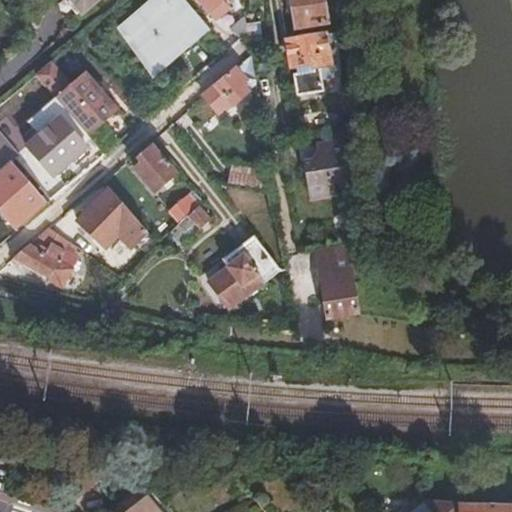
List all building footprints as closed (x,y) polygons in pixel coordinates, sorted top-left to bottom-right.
[(59,0),(75,18),(88,7),(81,0),(59,0)] [(81,0),(88,7),(90,9),(100,0),(81,0)] [(129,37),(172,0),(168,0),(125,37),(152,81),(198,42),(192,35),(154,67),(129,37)] [(183,0),(172,0),(129,37),(154,67),(192,35),(198,42),(210,32),(183,0)] [(225,0),(196,0),(209,14),(210,13),(215,19),(225,11),(220,5),(225,0)] [(292,0),(298,29),(330,24),(326,0),(292,0)] [(247,35),(245,21),(231,34),(239,42),(247,35)] [(328,35),(290,41),(296,71),(299,70),(300,77),(297,77),(301,98),(328,93),(325,82),(345,79),(342,32),(328,35)] [(57,100),(89,138),(119,112),(87,75),(73,86),(53,62),(36,76),(45,86),(57,100)] [(245,81),(237,71),(203,100),(218,116),(230,105),(234,110),(249,97),(240,86),(245,81)] [(53,179),(68,166),(74,161),(86,150),(62,121),(28,149),(53,179)] [(0,140),(0,173),(11,165),(16,160),(0,140)] [(353,197),(349,142),(318,148),(320,163),(306,166),(313,203),(353,197)] [(180,175),(154,150),(142,162),(147,167),(139,176),(159,197),(180,175)] [(74,161),(68,166),(75,174),(80,169),(74,161)] [(229,182),(272,186),(269,166),(233,162),(229,182)] [(11,165),(0,173),(0,180),(0,181),(0,212),(15,231),(45,204),(11,165)] [(151,231),(111,190),(78,222),(104,250),(117,237),(131,251),(151,231)] [(208,199),(200,191),(177,216),(184,223),(208,199)] [(206,205),(195,215),(206,226),(217,216),(206,205)] [(49,232),(14,262),(67,287),(76,266),(64,259),(72,245),(49,232)] [(230,268),(212,285),(233,308),(280,265),(253,234),(223,260),(230,268)] [(352,247),(323,252),(325,266),(319,267),(326,317),(357,315),(352,247)] [(158,511),(147,497),(127,511),(158,511)] [(430,511),(432,510),(424,500),(402,499),(411,511),(430,511)] [(511,511),(511,502),(450,500),(424,500),(432,510),(433,511),(511,511)]
